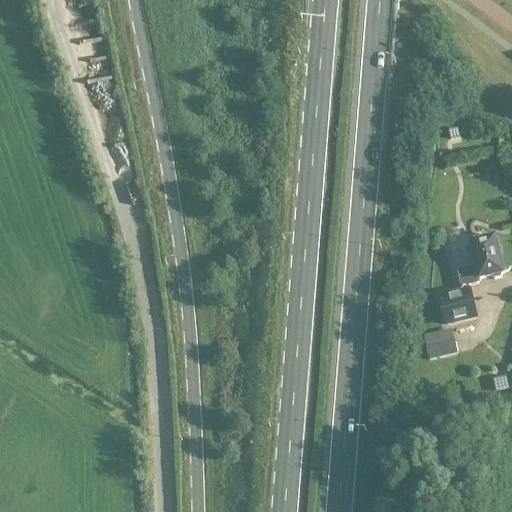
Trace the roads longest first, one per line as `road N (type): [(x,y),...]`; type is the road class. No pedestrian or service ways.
road 1 (primary): [(134,0),(186,314),(192,511)]
road 2 (primary): [(336,511),(378,0)]
road 3 (primary): [(324,0),(283,511)]
